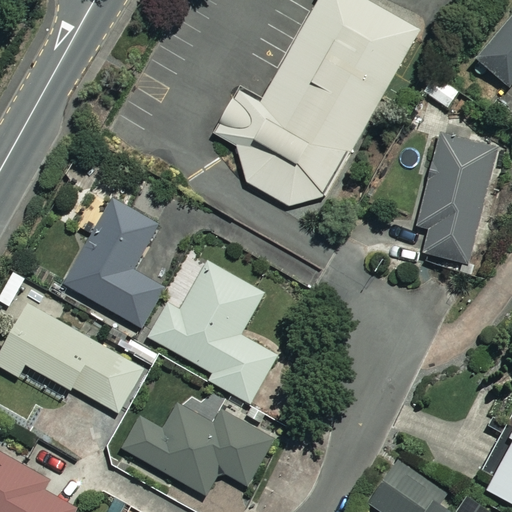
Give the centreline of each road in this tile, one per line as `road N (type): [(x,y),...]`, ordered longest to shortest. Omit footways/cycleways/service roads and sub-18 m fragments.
road 1 (residential): [(323,511),(378,401),(397,316)]
road 2 (tertiary): [(81,23),(0,165)]
